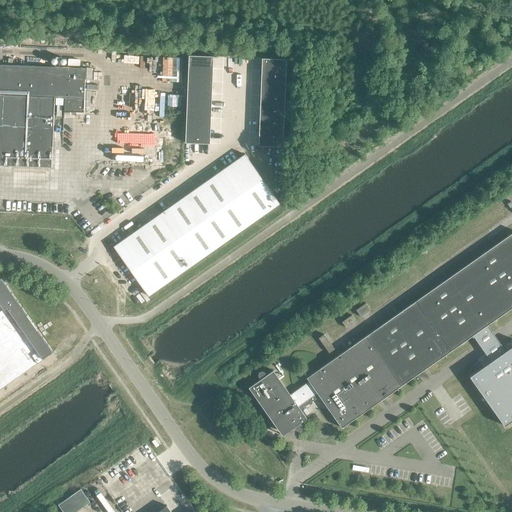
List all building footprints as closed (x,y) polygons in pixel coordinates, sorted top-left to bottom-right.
[(189,55),(188,68),(213,69),(213,56),(189,55)] [(262,58),(261,71),(286,72),(287,59),(262,58)] [(0,64),(0,165),(51,167),(53,128),(54,98),(64,98),(64,112),(84,113),(85,68),(0,64)] [(188,68),(188,81),(212,82),(213,69),(188,68)] [(261,71),(261,83),(286,84),(286,72),(261,71)] [(188,81),(187,93),(212,94),(212,82),(188,81)] [(261,83),(260,96),(285,97),(286,84),(261,83)] [(187,93),(187,105),(211,106),(212,94),(187,93)] [(260,96),(260,108),(285,109),(285,97),(260,96)] [(187,105),(186,118),(211,119),(211,106),(187,105)] [(260,108),(259,121),(284,122),(285,109),(260,108)] [(186,118),(186,130),(210,131),(211,119),(186,118)] [(259,121),(259,133),(284,134),(284,122),(259,121)] [(186,130),(185,143),(210,144),(210,131),(186,130)] [(259,133),(258,146),(283,147),(284,134),(259,133)] [(245,154),(220,171),(255,221),(280,204),(245,154)] [(220,171),(196,189),(231,238),(255,221),(220,171)] [(196,189),(163,212),(198,262),(231,238),(196,189)] [(163,212),(113,247),(148,296),(198,262),(163,212)] [(260,379),(249,388),(274,424),(276,423),(283,433),(293,426),(296,430),(297,430),(297,431),(298,431),(299,431),(300,431),(301,431),(301,430),(302,430),(302,429),(303,429),(303,428),(303,427),(303,426),(302,426),(302,425),(300,423),(307,418),(301,410),(319,397),(342,428),(511,308),(511,233),(306,378),(309,381),(290,395),(273,370),(267,375),(265,373),(265,372),(264,372),(264,371),(263,371),(262,371),(261,371),(260,371),(260,372),(259,372),(259,373),(258,373),(258,374),(258,375),(258,376),(258,377),(259,377),(260,379)] [(0,389),(43,359),(53,352),(1,277),(0,278),(2,280),(0,281),(0,389)] [(370,310),(366,303),(356,310),(360,317),(370,310)] [(352,315),(342,322),(346,328),(355,321),(352,315)] [(324,335),(319,338),(329,353),(334,349),(324,335)] [(511,347),(470,377),(505,426),(511,420),(511,347)] [(75,511),(90,502),(80,489),(58,505),(63,511),(75,511)]
